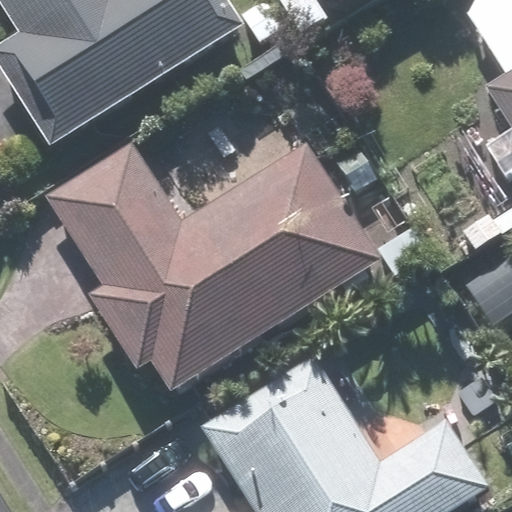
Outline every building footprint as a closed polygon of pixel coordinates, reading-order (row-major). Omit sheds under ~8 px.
[(0,77),(56,163),(252,36),(228,0),(0,0),(0,8),(24,44),(0,59),(0,77)] [(333,0),(345,17),(370,0),(333,0)] [(511,80),(489,95),(511,129),(511,80)] [(154,374),(172,402),(384,268),(308,149),(185,227),(134,147),(45,203),(103,294),(91,301),(142,381),(154,374)] [(469,511),(493,497),(448,426),(381,469),(314,362),(202,432),(253,511),(469,511)]
